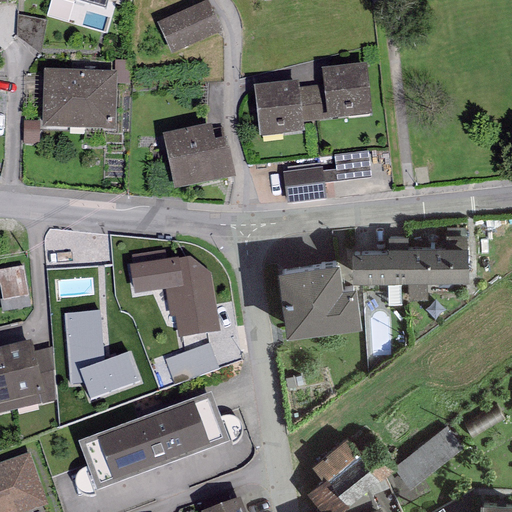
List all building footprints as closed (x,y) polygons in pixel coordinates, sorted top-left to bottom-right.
[(207,1),(157,23),(171,53),(220,31),(207,1)] [(46,21),(17,15),(17,35),(40,53),(46,21)] [(365,63),(321,67),(323,85),(327,118),(371,113),(365,63)] [(116,71),(43,69),(41,126),(114,129),(116,71)] [(297,80),(253,85),(259,136),(304,130),(303,121),(298,88),(297,80)] [(323,85),(298,88),(303,121),(327,118),(323,85)] [(210,122),(162,133),(175,189),(234,176),(225,136),(214,139),(210,122)] [(333,155),(335,169),(337,181),(371,177),(368,151),(333,155)] [(287,171),(282,172),(286,204),(325,199),(323,183),(321,171),(321,168),(320,163),(287,167),(287,171)] [(335,169),(321,171),(323,183),(337,181),(335,169)] [(445,251),(408,252),(408,285),(408,301),(427,301),(427,285),(468,285),(467,237),(445,238),(445,251)] [(408,285),(408,252),(408,239),(388,239),(388,251),(388,256),(352,256),(353,285),(408,285)] [(131,255),(132,264),(166,259),(164,250),(131,255)] [(132,264),(129,265),(134,294),(165,289),(169,317),(175,317),(178,337),(220,331),(210,272),(190,256),(178,258),(178,257),(166,259),(132,264)] [(23,265),(0,269),(0,291),(1,299),(0,299),(0,308),(1,312),(30,307),(28,295),(23,265)] [(278,276),(287,341),(362,331),(356,290),(342,292),(338,268),(278,276)] [(99,311),(64,314),(70,384),(84,383),(90,399),(139,381),(129,351),(104,360),(99,311)] [(0,346),(0,364),(12,410),(40,403),(38,395),(44,393),(34,352),(30,339),(0,346)] [(219,368),(209,343),(165,360),(175,385),(219,368)] [(52,347),(34,352),(44,393),(38,395),(40,403),(40,405),(57,400),(52,347)] [(0,413),(12,410),(0,364),(0,413)] [(211,391),(77,440),(96,491),(230,442),(211,391)] [(447,427),(393,469),(411,491),(462,451),(447,427)] [(346,441),(311,470),(323,484),(307,497),(319,511),(344,511),(390,475),(371,452),(362,459),(346,441)] [(0,463),(0,511),(26,511),(48,505),(29,453),(0,463)] [(245,511),(240,496),(200,511),(245,511)]
